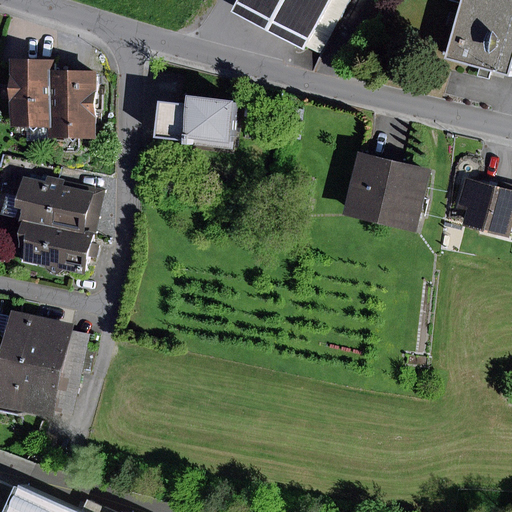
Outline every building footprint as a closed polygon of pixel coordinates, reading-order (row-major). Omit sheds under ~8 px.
[(237,0),(231,12),(306,50),(307,47),(321,55),(350,0),(237,0)] [(511,0),(444,0),(461,4),(446,60),(511,78),(511,73),(511,0)] [(52,71),(55,71),(55,60),(11,60),(11,128),(27,128),(27,141),(49,141),(49,139),(49,128),(52,128),(52,71)] [(55,71),(52,71),(52,128),(49,128),(49,139),(97,139),(98,72),(55,71)] [(230,144),(235,102),(188,96),(187,105),(160,102),(156,138),(184,142),(185,138),(230,144)] [(304,110),(247,103),(245,118),(261,120),(263,107),(296,111),(292,140),(300,141),(304,110)] [(432,169),(359,152),(344,216),(417,233),(432,169)] [(196,169),(198,156),(185,155),(185,157),(183,167),(196,169)] [(308,212),(316,178),(297,174),(296,181),(272,175),(266,203),(308,212)] [(21,220),(26,221),(85,235),(86,232),(94,234),(97,234),(107,191),(45,176),(43,183),(23,178),(16,207),(24,208),(21,220)] [(511,189),(466,178),(458,208),(467,211),(463,227),(509,238),(511,232),(511,189)] [(16,198),(0,195),(0,197),(0,216),(12,218),(16,198)] [(85,235),(26,221),(19,247),(27,249),(24,262),(42,266),(50,278),(61,271),(84,276),(89,256),(97,258),(100,245),(92,243),(94,234),(86,232),(85,235)] [(0,330),(7,332),(2,357),(80,375),(89,376),(96,345),(89,344),(91,334),(76,330),(77,325),(12,311),(11,317),(0,314),(0,330)] [(80,375),(2,357),(0,366),(0,407),(70,423),(80,375)] [(79,511),(18,484),(15,489),(0,482),(0,511),(79,511)]
